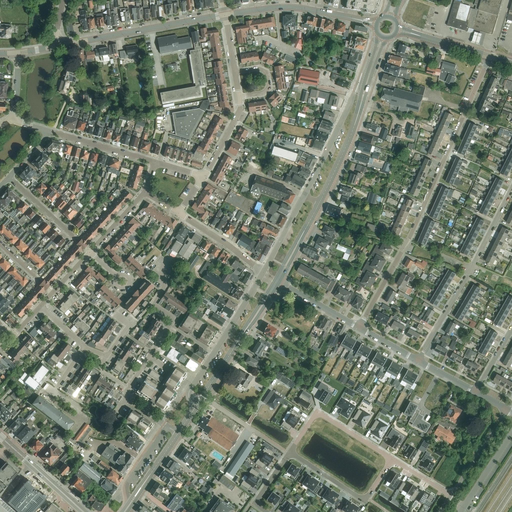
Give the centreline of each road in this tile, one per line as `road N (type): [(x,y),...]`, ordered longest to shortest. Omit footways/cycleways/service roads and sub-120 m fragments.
road 1 (residential): [(489,56),(411,234),(358,327)]
road 2 (residential): [(418,360),(511,188)]
road 3 (tertiary): [(318,202),(382,37)]
road 4 (tertiary): [(225,13),(54,46)]
road 5 (residential): [(197,404),(189,391),(262,272)]
road 6 (residential): [(126,398),(170,324),(155,303),(164,287),(162,264)]
road 7 (tertiary): [(197,404),(276,281)]
road 8 (residential): [(391,459),(316,412),(288,453)]
road 9 (residential): [(288,453),(360,498),(391,459)]
